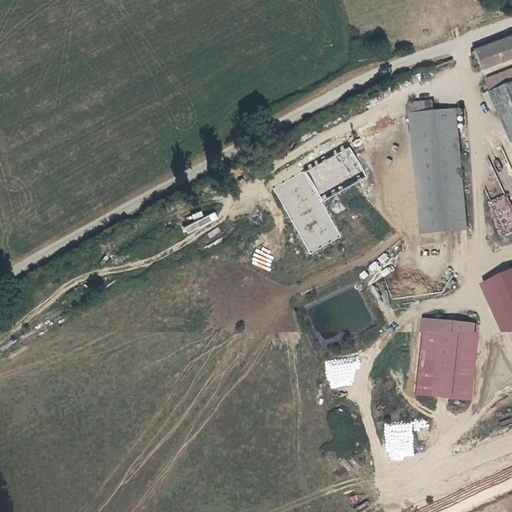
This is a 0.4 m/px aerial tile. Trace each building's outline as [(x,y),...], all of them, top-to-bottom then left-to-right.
[(511,34),(473,47),(482,70),(511,59),(511,34)] [(511,71),(487,81),(511,140),(511,71)] [(456,231),(448,109),(424,111),(423,99),(401,101),(410,234),(456,231)] [(510,234),(511,232),(511,169),(503,148),(485,156),(503,196),(494,199),(497,207),(505,204),(508,211),(511,209),(511,211),(511,225),(507,228),(510,234)] [(511,275),(487,287),(511,341),(511,275)] [(477,324),(440,320),(432,395),(469,399),(477,324)] [(330,404),(335,402),(332,391),(326,393),(330,404)] [(511,449),(511,428),(483,441),(490,458),(511,449)]
